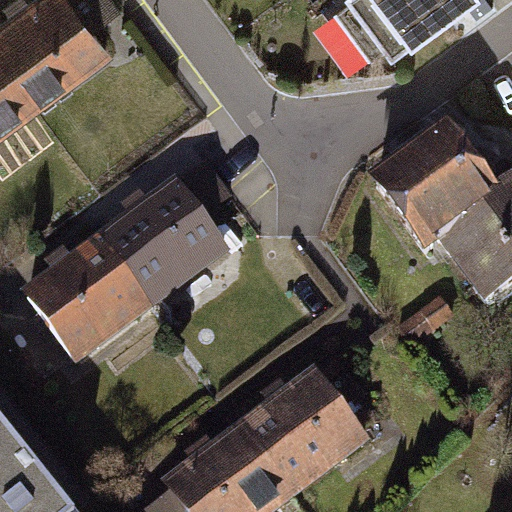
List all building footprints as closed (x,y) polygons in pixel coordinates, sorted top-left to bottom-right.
[(129,73),(77,0),(59,0),(0,41),(0,61),(48,130),(129,73)] [(325,0),(369,62),(458,0),(325,0)] [(0,162),(48,130),(0,61),(0,162)] [(511,207),(463,144),(382,200),(436,283),(453,271),(502,328),(511,321),(511,207)] [(243,275),(184,195),(109,250),(168,330),(243,275)] [(89,387),(168,330),(109,250),(30,307),(89,387)] [(321,511),(385,467),(328,387),(252,440),(302,511),(321,511)] [(0,511),(66,511),(59,503),(0,430),(0,511)] [(180,511),(302,511),(252,440),(170,498),(180,511)]
